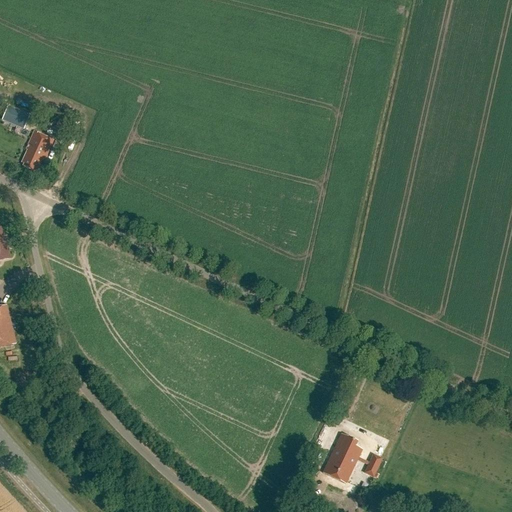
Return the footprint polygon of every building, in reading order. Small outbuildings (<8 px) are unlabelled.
[(43,164),(54,142),(34,132),(25,150),(27,151),(21,163),(24,164),(23,166),(36,173),(41,163),(43,164)] [(0,229),(0,262),(10,260),(5,238),(3,239),(0,229)] [(0,349),(16,346),(6,307),(0,308),(0,349)] [(356,444),(341,436),(322,476),(345,486),(357,461),(362,452),(354,448),(356,444)] [(382,461),(373,457),(368,466),(364,475),(373,479),(382,461)]
